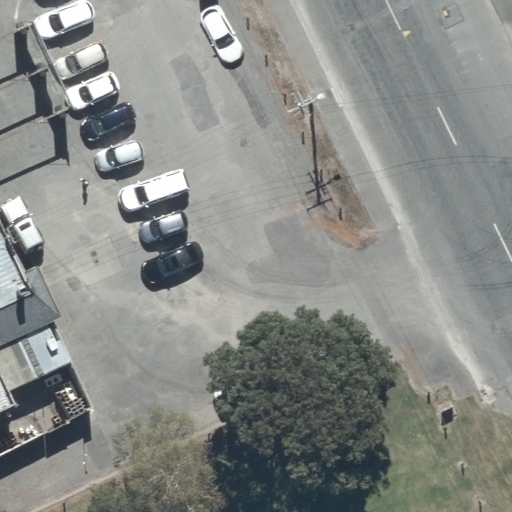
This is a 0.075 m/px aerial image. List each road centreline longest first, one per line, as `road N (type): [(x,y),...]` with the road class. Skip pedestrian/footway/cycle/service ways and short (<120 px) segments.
road 1 (unknown): [(90,0),(148,185),(179,239),(216,276),(274,296),(417,286)]
road 2 (tertiary): [(511,261),(384,0)]
